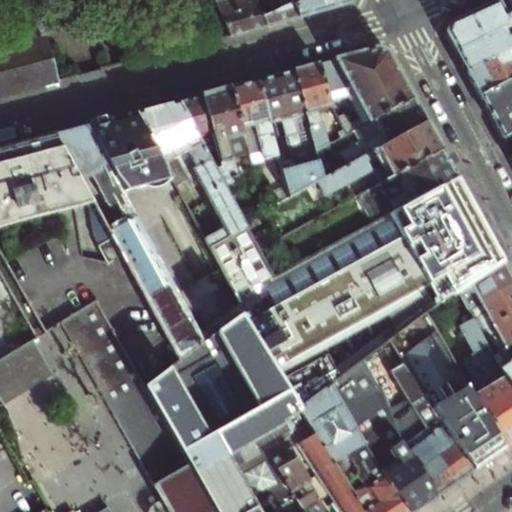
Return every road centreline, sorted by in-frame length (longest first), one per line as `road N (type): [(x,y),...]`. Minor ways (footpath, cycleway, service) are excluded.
road 1 (residential): [(399,13),(0,121)]
road 2 (residential): [(399,13),(511,221)]
